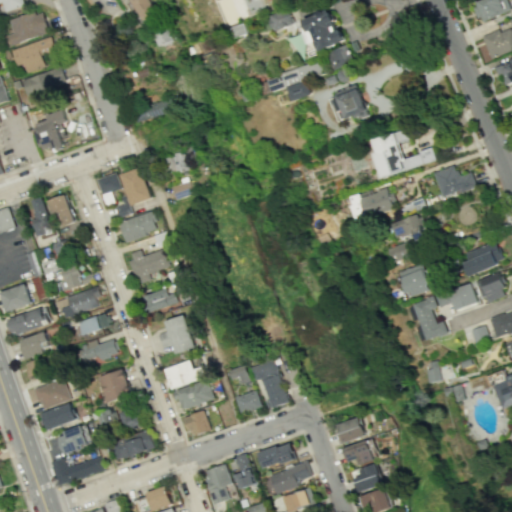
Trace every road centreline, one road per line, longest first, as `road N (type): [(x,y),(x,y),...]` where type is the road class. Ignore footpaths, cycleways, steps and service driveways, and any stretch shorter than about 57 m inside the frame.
road 1 (residential): [(78,166),(179,456)]
road 2 (residential): [(511,182),(436,0)]
road 3 (residential): [(122,149),(66,0)]
road 4 (residential): [(0,192),(140,143)]
road 5 (secondary): [(47,511),(0,375)]
road 6 (residential): [(179,456),(45,505)]
road 7 (residential): [(179,456),(306,412)]
